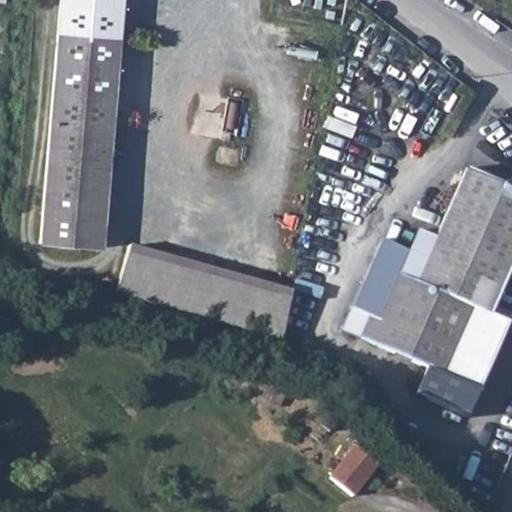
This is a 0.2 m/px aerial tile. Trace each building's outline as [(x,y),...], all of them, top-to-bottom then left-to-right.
[(109,0),(47,0),(39,126),(100,123),(109,0)] [(100,123),(39,126),(32,237),(91,241),(100,123)] [(417,235),(410,254),(381,242),(338,333),(474,392),(502,328),(484,317),(511,250),(511,194),(459,172),(435,240),(417,235)] [(187,322),(195,282),(112,254),(99,293),(187,322)] [(264,348),(272,308),(195,282),(187,322),(264,348)] [(373,464),(355,450),(332,480),(351,494),(373,464)]
